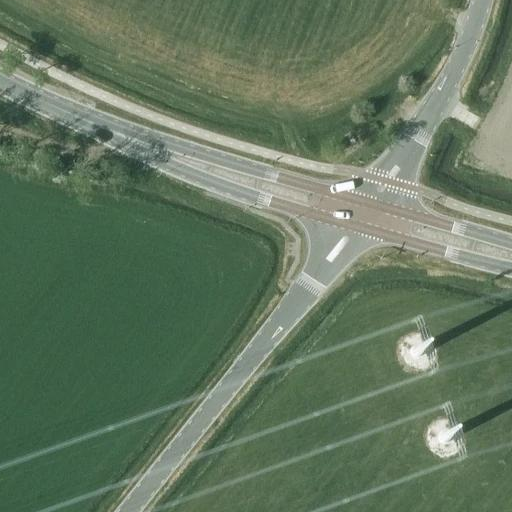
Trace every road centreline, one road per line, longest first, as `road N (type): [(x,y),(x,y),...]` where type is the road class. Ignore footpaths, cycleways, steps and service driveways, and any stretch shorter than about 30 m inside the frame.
road 1 (tertiary): [(126,511),(354,225)]
road 2 (secondary): [(370,205),(123,136)]
road 3 (secondary): [(123,136),(154,158),(354,225)]
road 4 (tertiary): [(370,205),(436,103),(480,0)]
road 5 (secondary): [(354,225),(511,268)]
road 6 (secondary): [(511,245),(370,205)]
road 7 (secondary): [(123,136),(0,80)]
